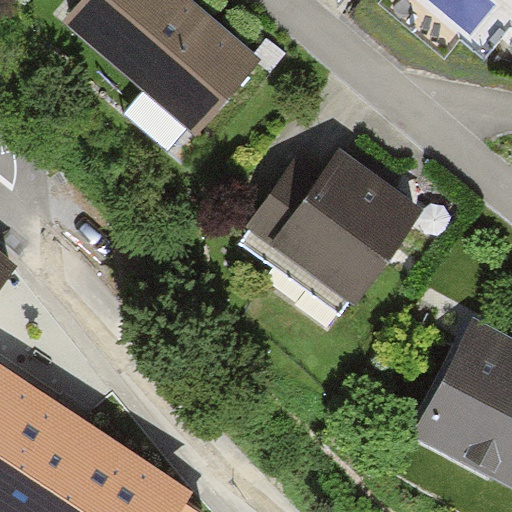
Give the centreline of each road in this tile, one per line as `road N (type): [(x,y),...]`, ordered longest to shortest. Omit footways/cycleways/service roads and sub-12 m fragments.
road 1 (residential): [(20,231),(107,318),(267,511)]
road 2 (residential): [(284,0),(511,188)]
road 3 (residential): [(20,231),(19,153),(0,110)]
